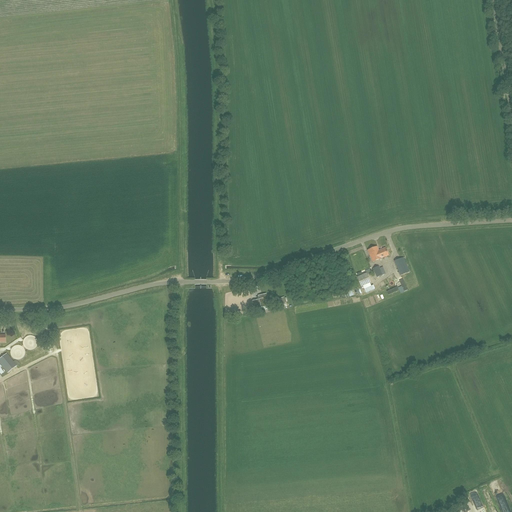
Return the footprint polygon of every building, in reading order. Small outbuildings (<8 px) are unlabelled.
[(377,246),(367,251),(372,262),(388,255),(385,248),(379,251),(377,246)] [(394,261),(401,276),(410,272),(403,258),(394,261)] [(379,266),(373,269),(377,278),(386,274),(383,267),(380,269),(379,266)] [(361,287),(370,283),(367,274),(357,278),(361,287)] [(266,294),(258,296),(259,300),(252,301),(254,309),(269,306),(266,294)] [(286,297),(279,299),(281,305),(288,303),(286,297)] [(7,353),(0,359),(0,363),(7,373),(17,365),(7,353)]
